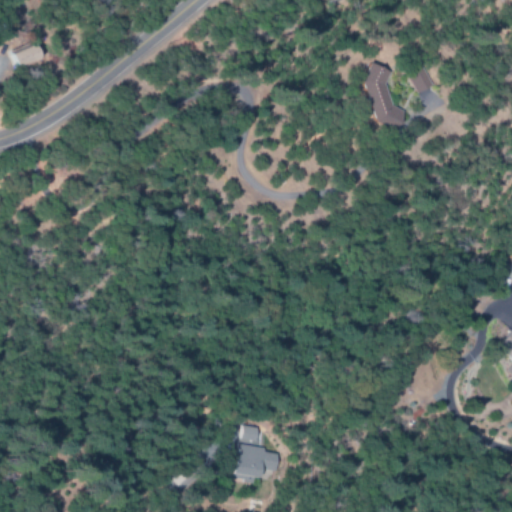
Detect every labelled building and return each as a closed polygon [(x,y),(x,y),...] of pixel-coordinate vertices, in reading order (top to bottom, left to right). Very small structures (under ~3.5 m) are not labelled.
[(2,53),(8,68),(31,59),(26,44),(2,53)] [(365,124),(377,130),(387,127),(395,113),(383,106),(376,83),(382,73),(369,66),(365,74),(352,78),(365,124)] [(408,96),(424,87),(413,66),(397,75),(408,96)] [(506,363),(497,371),(511,388),(511,329),(509,327),(489,344),(506,363)] [(252,428),(236,426),(235,441),(250,442),(252,428)] [(230,446),(225,480),(249,483),(251,471),(269,474),(272,453),(230,446)]
